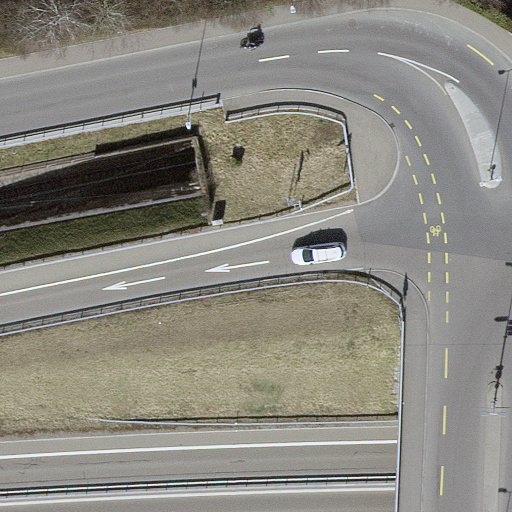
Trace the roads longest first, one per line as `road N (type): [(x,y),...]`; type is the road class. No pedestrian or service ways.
road 1 (tertiary): [(497,253),(491,170),(477,118),(443,73),(394,51),(329,50),(0,109)]
road 2 (trunk): [(511,458),(0,476)]
road 3 (trunk): [(497,253),(381,239),(0,315)]
road 4 (secondary): [(488,511),(497,253)]
road 5 (trunk): [(285,511),(511,506)]
